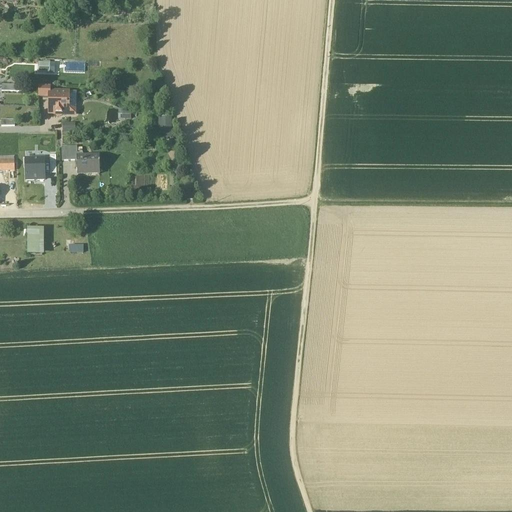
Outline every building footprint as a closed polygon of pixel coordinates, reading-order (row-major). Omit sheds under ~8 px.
[(37,73),(49,74),(49,62),(37,62),(37,73)] [(60,72),(60,62),(50,62),(50,72),(60,72)] [(50,87),(38,87),(38,99),(49,99),(49,93),(50,93),(50,87)] [(50,93),(49,93),(49,99),(51,101),(51,104),(49,106),(49,115),(55,115),(57,117),(60,117),(62,115),(62,110),(68,111),(68,110),(76,111),(76,94),(68,94),(50,93)] [(159,139),(173,139),(172,117),(158,118),(159,139)] [(61,148),(62,163),(77,162),(77,158),(83,158),(83,155),(77,155),(76,148),(61,148)] [(83,158),(77,158),(77,162),(77,173),(89,173),(89,176),(100,176),(99,166),(100,166),(100,157),(83,158)] [(45,160),(25,160),(26,182),(45,181),(45,160)] [(0,172),(8,172),(8,163),(0,162),(0,172)] [(43,230),(27,230),(27,256),(43,256),(43,230)]
